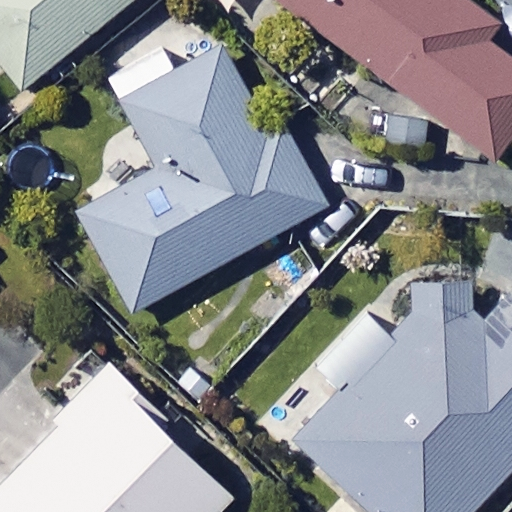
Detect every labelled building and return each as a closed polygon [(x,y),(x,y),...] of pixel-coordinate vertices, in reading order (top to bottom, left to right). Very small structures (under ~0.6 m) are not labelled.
[(0,0),(0,78),(8,89),(118,0),(0,0)] [(281,0),(484,152),(511,114),(511,59),(474,31),(486,15),(466,0),(281,0)] [(261,129),(212,43),(116,96),(153,162),(72,207),(127,305),(321,197),(278,120),(261,129)] [(424,118),(373,108),(366,145),(417,155),(424,118)] [(457,511),(511,456),(511,289),(470,248),(290,434),(370,511),(457,511)] [(205,511),(229,489),(101,361),(50,412),(20,382),(0,401),(0,511),(205,511)]
